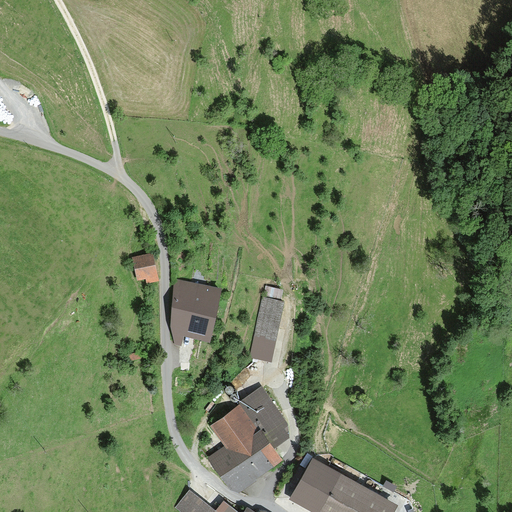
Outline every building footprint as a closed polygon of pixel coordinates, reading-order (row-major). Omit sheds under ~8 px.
[(149,253),(131,258),(138,281),(156,276),(149,253)] [(181,282),(170,339),(182,341),(183,333),(209,338),(219,289),(181,282)] [(285,302),(262,297),(249,356),(272,361),(285,302)] [(209,459),(236,491),(283,456),(275,445),(289,435),(288,420),(263,384),(210,424),(226,445),(209,459)] [(314,452),(290,495),(320,511),(390,511),(398,499),(314,452)] [(190,487),(175,508),(181,511),(240,511),(242,509),(224,497),(218,506),(190,487)]
